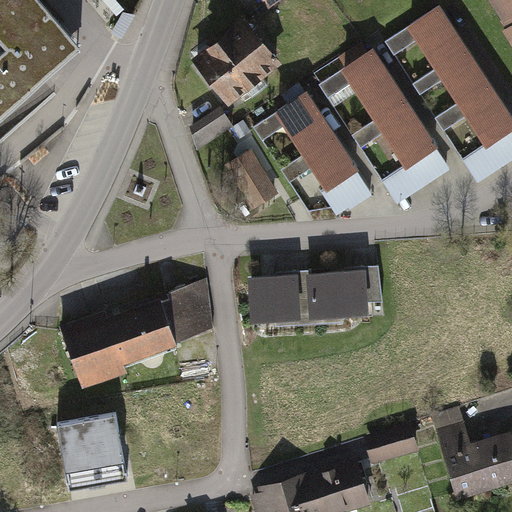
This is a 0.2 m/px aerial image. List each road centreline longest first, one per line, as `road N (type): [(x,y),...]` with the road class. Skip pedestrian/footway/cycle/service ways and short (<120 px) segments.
road 1 (residential): [(70,511),(209,488),(225,474),(234,388),(215,238)]
road 2 (residential): [(215,238),(405,227),(453,219),(511,190)]
road 3 (secondary): [(145,65),(59,260)]
road 4 (residential): [(215,238),(145,65)]
road 5 (residential): [(59,260),(84,265),(215,238)]
